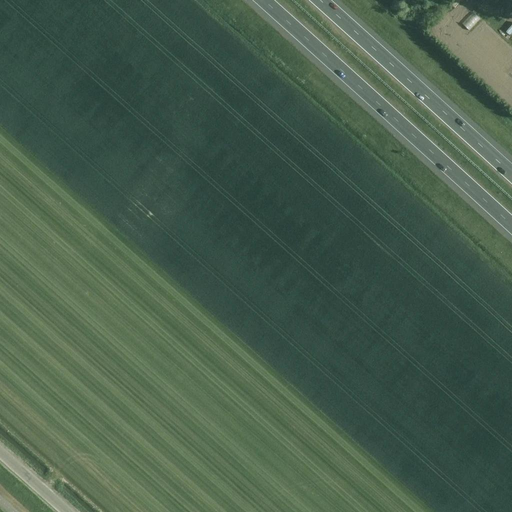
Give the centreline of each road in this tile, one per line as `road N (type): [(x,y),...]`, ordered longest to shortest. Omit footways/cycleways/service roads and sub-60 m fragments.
road 1 (motorway): [(262,0),(511,226)]
road 2 (motorway): [(511,175),(318,0)]
